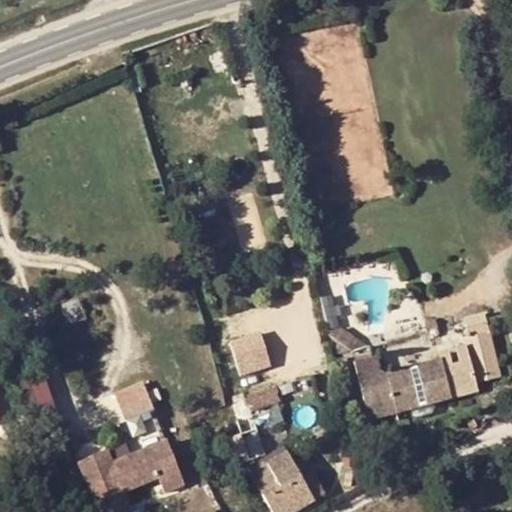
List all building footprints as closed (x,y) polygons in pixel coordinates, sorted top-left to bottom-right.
[(256,51),(259,69),(268,67),(265,50),(256,51)] [(256,190),(233,197),(248,248),(271,241),(256,190)] [(459,363),(452,365),(451,363),(442,365),(388,379),(379,372),(375,357),(357,362),(371,417),(475,388),(474,382),(499,375),(481,313),(464,318),(468,335),(462,337),(464,347),(455,349),(459,363)] [(348,348),(358,346),(360,341),(339,327),(332,342),(338,346),(348,348)] [(240,376),(270,365),(257,330),(227,341),(240,376)] [(442,365),(451,363),(449,355),(440,358),(442,365)] [(21,404),(45,404),(45,373),(21,374),(21,404)] [(230,403),(235,420),(241,436),(248,458),(262,454),(261,452),(254,431),(249,416),(246,409),(264,403),(262,397),(311,381),(309,374),(230,403)] [(142,380),(113,390),(122,418),(152,409),(142,380)] [(264,403),(312,386),(311,381),(262,397),(264,403)] [(445,445),(438,429),(420,436),(426,452),(445,445)] [(266,464),(264,461),(248,470),(271,511),(293,511),(313,501),(322,495),(308,471),(299,477),(286,453),(266,464)] [(103,455),(79,464),(84,479),(96,511),(121,501),(103,455)] [(84,479),(73,483),(83,511),(93,511),(96,511),(84,479)] [(125,511),(121,501),(96,511),(93,511),(125,511)]
